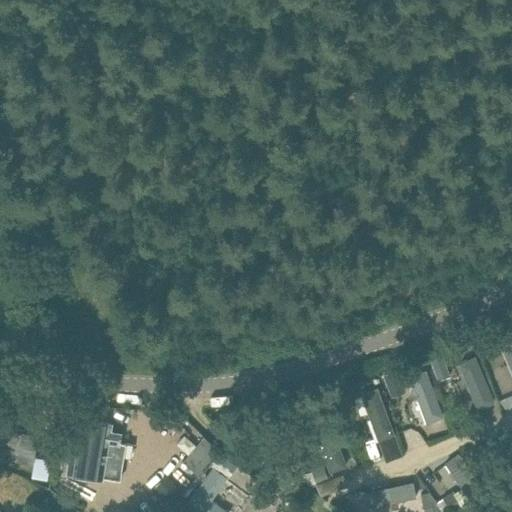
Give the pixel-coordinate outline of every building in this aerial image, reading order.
[(480,341),(485,353),(499,348),(494,335),(480,341)] [(451,373),(443,353),(431,357),(440,378),(451,373)] [(476,355),(459,362),(478,408),(495,401),(476,355)] [(426,370),(409,376),(427,422),(444,416),(426,370)] [(403,385),(398,371),(387,375),(392,389),(403,385)] [(379,387),(361,393),(377,440),(379,439),(386,461),(402,455),(379,387)] [(77,418),(68,473),(103,479),(109,442),(120,443),(121,433),(110,432),(112,424),(77,418)] [(331,418),(313,424),(330,471),(347,465),(331,418)] [(0,427),(0,456),(29,463),(35,436),(0,427)] [(183,459),(197,470),(216,446),(202,435),(183,459)] [(459,452),(445,462),(475,504),(489,494),(459,452)] [(312,482),(328,476),(324,463),(307,469),(312,482)] [(212,464),(187,502),(201,511),(228,511),(230,509),(213,497),(228,474),(212,464)] [(169,502),(182,490),(167,475),(155,487),(169,502)] [(373,504),(375,511),(392,511),(390,500),(418,494),(415,480),(364,491),(367,505),(373,504)] [(443,497),(451,509),(461,503),(454,491),(443,497)] [(423,501),(424,511),(444,511),(435,499),(423,501)]
